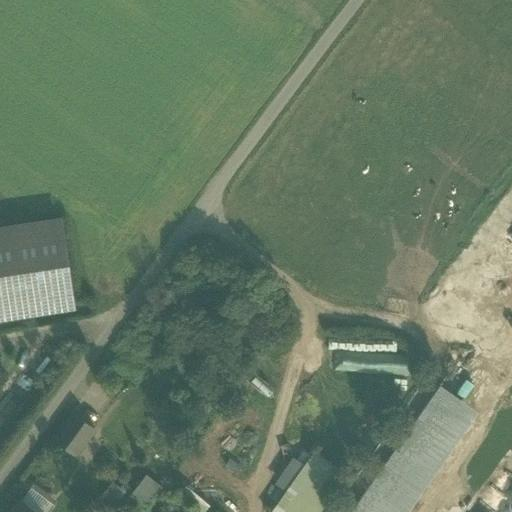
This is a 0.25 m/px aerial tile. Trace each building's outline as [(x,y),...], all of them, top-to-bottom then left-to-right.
[(0,230),(0,317),(72,307),(58,221),(0,230)] [(387,363),(386,374),(414,376),(416,357),(395,355),(394,364),(387,363)] [(349,511),(407,511),(477,413),(438,386),(349,511)] [(56,439),(82,453),(99,422),(72,408),(56,439)] [(272,511),(316,511),(343,474),(314,453),(272,511)] [(152,504),(166,485),(150,472),(135,491),(152,504)] [(511,511),(511,505),(484,490),(471,511),(511,511)] [(13,511),(38,511),(23,500),(13,511)]
